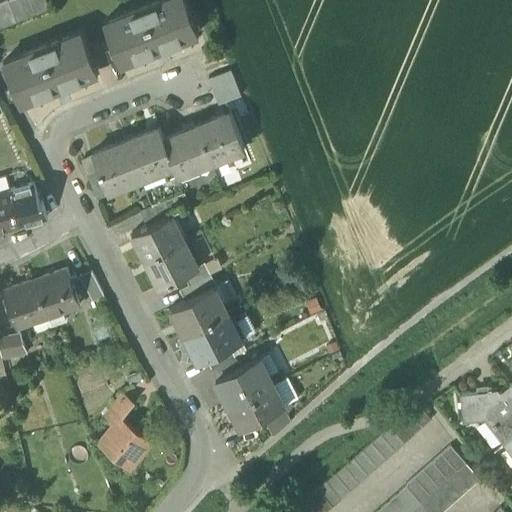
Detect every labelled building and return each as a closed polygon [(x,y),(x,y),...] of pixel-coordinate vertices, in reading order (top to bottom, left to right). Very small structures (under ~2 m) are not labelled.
[(16,22),(27,17),(20,0),(9,0),(8,1),(16,22)] [(20,0),(27,17),(38,13),(33,0),(20,0)] [(33,0),(38,13),(49,9),(46,0),(33,0)] [(118,59),(119,62),(198,32),(185,0),(157,0),(103,21),(109,36),(118,59)] [(0,13),(5,26),(16,22),(8,1),(0,3),(0,13)] [(3,61),(19,102),(97,71),(96,67),(87,45),(81,30),(3,61)] [(87,45),(96,67),(118,59),(109,36),(87,45)] [(208,78),(213,90),(236,81),(231,69),(208,78)] [(241,94),(236,81),(213,90),(218,103),(241,94)] [(231,111),(197,124),(210,158),(211,160),(230,152),(229,151),(244,145),(231,111)] [(196,164),(210,158),(197,124),(164,137),(174,164),(177,173),(197,165),(196,164)] [(140,177),(174,164),(164,137),(159,126),(126,139),(140,177)] [(107,190),(140,177),(126,139),(92,153),(97,165),(105,186),(107,190)] [(86,169),(94,190),(105,186),(97,165),(86,169)] [(0,177),(0,191),(10,189),(10,188),(6,176),(0,177)] [(34,181),(10,188),(10,189),(20,224),(47,216),(42,200),(39,201),(34,181)] [(0,230),(20,224),(10,189),(0,191),(0,230)] [(137,210),(145,225),(166,215),(173,211),(166,199),(151,204),(137,210)] [(132,232),(146,259),(180,242),(166,215),(145,225),(132,232)] [(184,239),(180,242),(146,259),(160,285),(172,279),(197,266),(184,239)] [(203,263),(208,274),(223,267),(217,256),(203,263)] [(172,279),(177,290),(208,274),(203,263),(197,266),(172,279)] [(67,267),(35,278),(48,315),(80,304),(67,267)] [(80,275),(93,300),(104,294),(91,269),(80,275)] [(214,285),(208,274),(177,290),(183,301),(214,285)] [(17,326),(35,320),(48,315),(35,278),(4,290),(17,326)] [(171,307),(185,333),(228,311),(214,285),(183,301),(171,307)] [(233,322),(228,311),(185,333),(198,360),(206,356),(234,342),(241,338),(233,322)] [(248,314),(233,322),(241,338),(257,330),(248,314)] [(51,324),(48,315),(35,320),(38,329),(51,324)] [(0,348),(1,355),(2,358),(27,352),(20,332),(0,337),(0,348)] [(206,356),(211,367),(239,353),(234,342),(206,356)] [(259,356),(269,374),(279,369),(270,351),(259,356)] [(245,363),(239,353),(211,367),(216,378),(245,363)] [(216,378),(230,405),(273,383),(269,374),(259,356),(245,363),(216,378)] [(288,375),(273,383),(230,405),(241,427),(263,416),(284,405),(284,404),(298,396),(288,375)] [(484,418),(504,444),(511,437),(511,384),(510,383),(500,391),(498,388),(459,393),(463,421),(484,418)] [(120,415),(121,416),(134,400),(123,392),(110,408),(120,415)] [(417,401),(408,409),(423,427),(432,419),(417,401)] [(284,405),(263,416),(273,435),(291,418),(284,405)] [(104,416),(113,423),(120,415),(110,408),(104,416)] [(408,409),(398,417),(414,435),(423,427),(408,409)] [(99,442),(130,467),(151,440),(121,416),(120,415),(113,423),(99,442)] [(398,417),(390,425),(405,442),(414,435),(398,417)] [(390,425),(381,433),(396,450),(405,442),(390,425)] [(381,433),(371,441),(387,458),(396,450),(381,433)] [(371,441),(362,449),(378,466),(387,458),(371,441)] [(451,444),(442,452),(457,470),(466,462),(451,444)] [(362,449),(353,457),(369,474),(378,466),(362,449)] [(442,452),(433,460),(448,478),(457,470),(442,452)] [(353,457),(344,465),(360,482),(369,474),(353,457)] [(433,460),(423,468),(439,485),(448,478),(433,460)] [(466,462),(457,470),(472,487),(481,479),(466,462)] [(344,465),(335,473),(351,490),(360,482),(344,465)] [(423,468),(414,476),(430,493),(439,485),(423,468)] [(463,495),(472,487),(457,470),(448,478),(463,495)] [(335,473),(326,480),(342,498),(351,490),(335,473)] [(405,484),(406,485),(421,501),(430,493),(414,476),(405,484)] [(454,503),(463,495),(448,478),(439,485),(454,503)] [(326,480),(317,488),(333,506),(342,498),(326,480)] [(412,509),(421,501),(406,485),(397,493),(412,509)] [(445,511),(454,503),(439,485),(430,493),(445,511)] [(317,488),(308,496),(322,511),(325,511),(333,506),(317,488)] [(397,493),(388,501),(398,511),(408,511),(412,509),(397,493)] [(430,511),(443,511),(445,511),(430,493),(421,501),(430,511)] [(322,511),(308,496),(299,504),(306,511),(322,511)] [(398,511),(388,501),(379,509),(382,511),(398,511)] [(414,511),(430,511),(421,501),(412,509),(414,511)]
